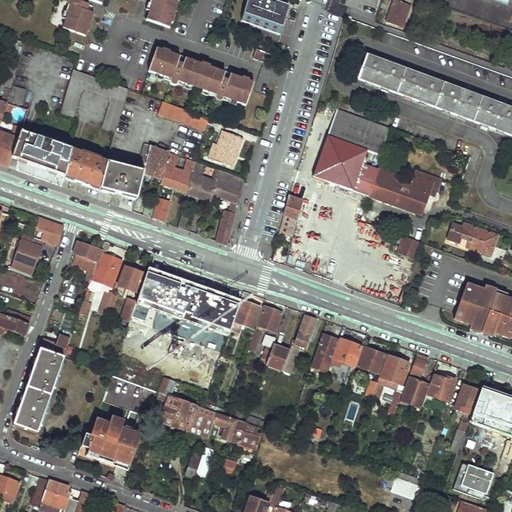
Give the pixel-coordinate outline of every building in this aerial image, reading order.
[(66,19),(63,28),(86,37),(87,32),(89,33),(91,25),(90,25),(93,16),(93,14),(91,13),(87,11),(89,5),(73,0),(67,0),(66,4),(68,6),(70,7),(68,13),(71,14),(69,20),(66,19)] [(90,0),(102,4),(103,0),(153,0),(151,6),(154,7),(152,12),(149,11),(147,20),(169,28),(171,23),(173,23),(175,16),(173,15),(178,1),(174,0),(90,0)] [(252,0),(250,6),(242,3),(239,2),(236,10),(239,11),(263,20),(274,24),(276,25),(285,0),(284,0),(252,0)] [(404,22),(410,5),(396,0),(394,0),(387,22),(397,26),(399,21),(404,22)] [(431,0),(504,23),(509,9),(481,0),(431,0)] [(263,20),(260,30),(271,34),(274,24),(263,20)] [(24,42),(15,39),(12,48),(8,47),(7,54),(20,57),(24,42)] [(163,78),(170,80),(170,81),(170,83),(171,83),(172,84),(173,84),(174,84),(175,82),(184,85),(184,82),(192,85),(191,88),(201,91),(202,89),(210,91),(209,94),(215,96),(215,97),(215,98),(216,99),(217,99),(218,100),(219,100),(220,100),(220,99),(221,98),(229,101),(230,98),(237,101),(235,103),(245,106),(253,83),(248,81),(248,80),(242,77),(241,79),(230,75),(230,77),(223,75),(224,73),(209,67),(209,66),(202,63),(200,65),(185,59),(184,61),(178,59),(179,57),(170,54),(168,53),(169,51),(163,49),(162,51),(160,51),(156,50),(148,73),(156,75),(157,73),(164,75),(163,78)] [(257,50),(254,59),(263,62),(266,53),(257,50)] [(511,108),(366,55),(358,78),(511,135),(511,108)] [(4,91),(1,101),(8,103),(17,69),(7,66),(1,90),(4,91)] [(73,70),(60,113),(73,118),(80,94),(85,89),(109,97),(109,103),(102,128),(115,133),(128,90),(73,70)] [(9,103),(19,106),(20,103),(23,104),(26,90),(13,86),(9,103)] [(162,102),(158,115),(204,132),(208,119),(162,102)] [(12,115),(15,106),(8,103),(5,112),(12,115)] [(391,129),(335,108),(311,176),(368,196),(377,169),(361,163),(366,150),(381,156),(391,129)] [(244,140),(221,131),(216,146),(213,144),(210,152),(213,153),(211,160),(233,168),(244,140)] [(0,132),(0,163),(9,167),(12,157),(17,141),(18,140),(0,132)] [(17,141),(12,157),(64,177),(71,150),(20,132),(18,140),(17,141)] [(107,163),(100,189),(136,199),(144,166),(150,145),(145,144),(138,166),(117,160),(116,165),(107,163)] [(150,145),(144,166),(164,174),(169,152),(150,145)] [(71,150),(64,177),(100,189),(107,163),(93,158),(94,154),(88,152),(87,156),(71,150)] [(164,174),(161,185),(187,194),(195,162),(187,159),(183,171),(175,169),(178,156),(169,152),(164,174)] [(195,162),(187,194),(211,201),(212,195),(219,171),(215,170),(212,180),(200,177),(203,165),(195,162)] [(377,169),(368,196),(420,215),(428,194),(432,184),(413,177),(409,187),(396,182),(399,173),(378,165),(377,169)] [(219,171),(212,195),(231,202),(228,214),(224,212),(217,242),(228,246),(245,181),(219,171)] [(439,180),(415,171),(413,177),(432,184),(428,194),(433,196),(439,180)] [(284,216),(297,221),(302,201),(289,196),(284,216)] [(157,200),(152,219),(164,223),(169,203),(157,200)] [(182,213),(178,228),(186,231),(191,215),(182,213)] [(293,237),(297,221),(284,216),(279,234),(293,237)] [(39,217),(35,238),(44,241),(58,247),(63,226),(50,222),(39,217)] [(468,240),(466,247),(490,256),(497,235),(464,224),(463,228),(458,226),(453,225),(448,239),(458,243),(460,237),(468,240)] [(11,270),(31,277),(44,241),(35,238),(26,235),(24,240),(22,239),(11,270)] [(402,236),(397,252),(407,256),(412,240),(402,236)] [(423,243),(413,240),(412,240),(407,256),(417,260),(423,243)] [(101,251),(91,280),(111,287),(121,260),(106,254),(109,243),(104,241),(101,251)] [(77,242),(73,253),(77,254),(73,265),(85,270),(86,267),(90,269),(84,283),(89,285),(91,280),(101,251),(77,242)] [(124,267),(118,286),(137,292),(143,274),(124,267)] [(471,290),(464,287),(454,314),(461,317),(460,321),(471,325),(470,328),(492,337),(493,333),(510,339),(511,334),(511,300),(506,298),(507,294),(485,286),(483,290),(473,286),(471,290)] [(107,291),(99,312),(105,314),(109,302),(112,293),(107,291)] [(242,301),(249,303),(252,294),(244,291),(242,297),(244,297),(242,301)] [(237,312),(233,321),(239,323),(254,328),(261,308),(249,303),(242,301),(244,297),(242,297),(237,312)] [(128,299),(124,311),(132,313),(136,302),(128,299)] [(83,301),(79,313),(87,316),(91,304),(83,301)] [(264,306),(249,350),(255,352),(262,331),(259,330),(261,326),(275,331),(282,312),(264,306)] [(9,310),(6,316),(29,324),(31,318),(9,310)] [(0,335),(4,337),(7,329),(25,335),(29,324),(6,316),(0,314),(0,315),(0,335)] [(290,352),(283,371),(290,373),(300,345),(306,347),(315,319),(305,315),(296,341),(293,340),(290,352)] [(233,321),(229,332),(235,334),(239,323),(233,321)] [(265,348),(260,361),(267,363),(274,344),(276,337),(277,336),(266,332),(261,347),(265,348)] [(338,340),(322,334),(310,367),(327,373),(338,340)] [(39,350),(63,358),(69,339),(59,336),(56,344),(43,339),(39,350)] [(340,338),(334,357),(344,361),(343,364),(348,366),(349,364),(354,366),(361,346),(340,338)] [(267,365),(283,371),(290,352),(281,349),(282,347),(274,344),(267,363),(267,365)] [(365,347),(358,367),(378,374),(385,354),(365,347)] [(39,350),(12,425),(36,433),(41,418),(44,419),(47,411),(44,411),(55,381),(57,382),(60,374),(57,373),(63,358),(39,350)] [(416,360),(411,372),(421,376),(428,357),(417,353),(414,360),(416,360)] [(388,355),(380,376),(406,384),(407,380),(413,364),(388,355)] [(429,385),(424,398),(431,400),(433,396),(447,401),(455,380),(445,376),(433,372),(433,375),(429,385)] [(403,391),(400,400),(421,408),(424,398),(429,385),(418,381),(417,384),(407,380),(406,384),(403,391)] [(372,381),(367,393),(372,395),(377,383),(372,381)] [(377,383),(372,395),(377,397),(382,384),(377,383)] [(463,385),(455,408),(471,414),(480,391),(463,385)] [(397,389),(390,410),(396,412),(400,400),(403,391),(397,389)] [(153,398),(167,403),(169,396),(159,392),(155,391),(153,398)] [(167,403),(160,421),(209,438),(214,424),(218,413),(208,410),(202,408),(171,397),(169,396),(167,403)] [(218,413),(214,424),(226,428),(222,439),(231,442),(232,441),(239,421),(218,413)] [(249,417),(246,423),(258,428),(260,421),(249,417)] [(109,424),(96,419),(90,436),(85,434),(81,447),(88,450),(86,456),(97,460),(98,458),(113,464),(113,463),(115,459),(129,464),(140,435),(121,428),(123,424),(110,419),(109,424)] [(232,441),(256,450),(263,429),(258,428),(246,423),(239,421),(232,441)] [(453,427),(446,448),(457,453),(468,424),(461,421),(458,429),(453,427)] [(195,452),(186,474),(195,478),(203,455),(195,452)] [(115,459),(113,463),(128,467),(129,464),(115,459)] [(225,460),(221,473),(230,476),(235,464),(225,460)] [(463,463),(454,489),(484,499),(493,473),(463,463)] [(0,499),(11,504),(19,483),(0,477),(4,466),(0,464),(0,499)] [(399,469),(397,476),(420,484),(424,472),(419,470),(417,476),(399,469)] [(424,472),(420,484),(426,486),(427,487),(432,474),(424,472)] [(396,476),(392,490),(421,501),(426,486),(420,484),(397,476),(396,476)] [(41,478),(29,511),(36,511),(47,481),(41,478)] [(61,511),(73,511),(77,502),(68,499),(70,494),(67,493),(68,488),(47,481),(36,511),(42,511),(46,503),(63,508),(61,511)] [(249,496),(243,511),(264,511),(267,503),(269,504),(273,493),(268,491),(264,502),(249,496)] [(77,502),(73,511),(84,511),(90,496),(80,493),(77,502)] [(269,504),(266,511),(286,511),(274,508),(279,495),(278,495),(273,493),(269,504)] [(306,494),(303,500),(320,507),(321,504),(324,505),(326,501),(306,494)] [(387,505),(411,511),(414,500),(390,494),(387,505)] [(329,501),(325,511),(333,511),(336,504),(329,501)] [(495,511),(464,501),(460,511),(495,511)]
